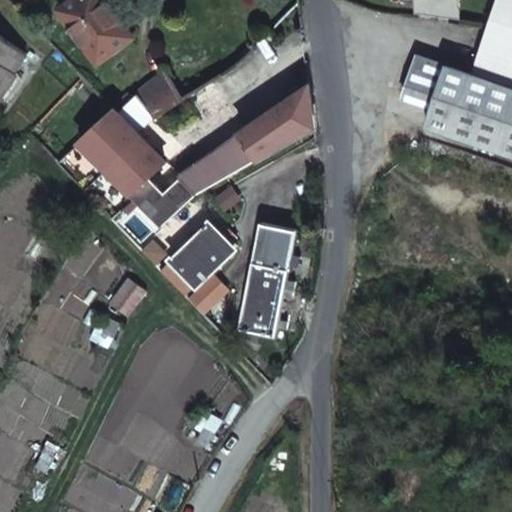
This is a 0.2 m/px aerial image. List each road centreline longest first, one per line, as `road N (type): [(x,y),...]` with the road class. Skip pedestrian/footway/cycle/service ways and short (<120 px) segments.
road 1 (track): [(0,179),(20,165),(44,165),(272,403)]
road 2 (residential): [(325,341),(341,207),(322,0)]
road 3 (track): [(48,511),(140,328),(159,314),(181,313)]
road 4 (unclassified): [(201,511),(272,403),(325,341)]
road 5 (unclassified): [(319,511),(325,341)]
